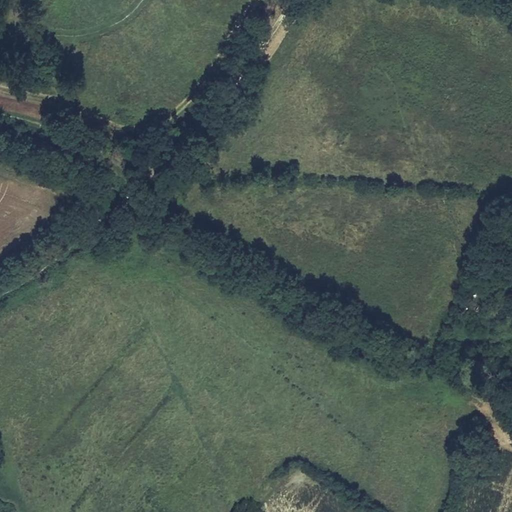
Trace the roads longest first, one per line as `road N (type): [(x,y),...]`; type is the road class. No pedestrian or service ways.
road 1 (track): [(136,182),(195,130),(290,0)]
road 2 (track): [(0,294),(136,182)]
